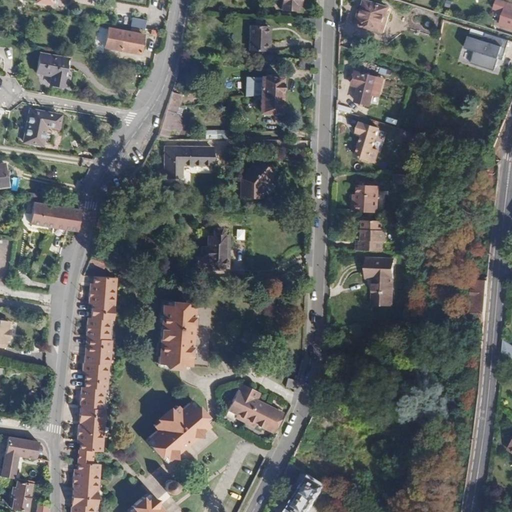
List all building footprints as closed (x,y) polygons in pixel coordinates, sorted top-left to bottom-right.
[(282,0),(282,9),(296,9),(297,4),(300,4),(299,0),(282,0)] [(511,4),(499,0),(497,0),(495,9),(505,12),(501,25),(511,27),(511,4)] [(366,2),(359,25),(382,31),(389,8),(366,2)] [(133,17),(132,25),(145,27),(147,19),(133,17)] [(301,18),(301,26),(315,27),(315,19),(301,18)] [(249,39),(256,41),(254,50),(270,50),(270,40),(267,40),(268,25),(250,24),(249,39)] [(140,52),(143,33),(109,28),(106,47),(140,52)] [(508,40),(471,29),(464,48),(474,51),(472,63),(495,71),(499,59),(503,60),(508,40)] [(41,54),(38,73),(53,75),(51,84),(65,86),(70,59),(41,54)] [(300,57),(300,67),(315,68),(316,58),(300,57)] [(353,85),(359,88),(355,101),(370,106),(378,79),(357,72),(353,85)] [(262,77),(261,94),(281,94),(282,78),(262,77)] [(171,93),(168,103),(178,106),(181,96),(171,93)] [(261,94),(260,112),(280,113),(281,94),(261,94)] [(338,104),(338,109),(351,113),(352,109),(338,104)] [(176,111),(167,108),(165,115),(160,129),(158,132),(169,135),(171,127),(181,130),(185,117),(176,114),(177,111),(176,111)] [(29,110),(24,143),(42,145),(45,126),(56,128),(58,115),(29,110)] [(366,123),(363,132),(368,134),(360,156),(372,160),(383,129),(366,123)] [(227,129),(204,130),(204,138),(227,138),(227,129)] [(404,132),(401,140),(412,144),(415,136),(404,132)] [(166,147),(166,177),(183,177),(183,165),(214,165),(214,148),(166,147)] [(243,177),(242,197),(262,198),(263,185),(274,173),(259,159),(243,177)] [(395,175),(395,185),(418,185),(418,176),(395,175)] [(354,195),(354,212),(377,214),(378,186),(359,186),(359,195),(354,195)] [(29,223),(66,229),(69,229),(77,231),(81,208),(72,207),(33,201),(29,223)] [(368,231),(367,241),(365,241),(358,241),(358,250),(386,252),(386,243),(389,243),(389,232),(387,232),(387,222),(365,222),(365,231),(368,231)] [(194,254),(192,266),(220,269),(221,268),(223,268),(226,265),(227,258),(222,257),(224,234),(224,230),(222,227),(216,227),(213,230),(213,232),(208,232),(206,247),(200,247),(199,255),(194,254)] [(244,240),(244,229),(236,229),(235,239),(244,240)] [(224,234),(222,257),(227,258),(230,234),(224,234)] [(91,253),(87,264),(91,266),(98,269),(99,267),(102,268),(105,259),(91,253)] [(373,284),(373,304),(392,304),(394,260),(367,259),(367,284),(373,284)] [(88,304),(87,317),(87,319),(84,319),(83,335),(86,335),(85,355),(82,355),(81,370),(84,370),(83,374),(82,387),(82,390),(79,390),(78,405),(81,405),(79,424),(76,424),(75,439),(78,439),(78,442),(78,449),(91,450),(100,451),(103,411),(101,411),(102,392),(104,392),(106,374),(103,374),(104,364),(105,364),(106,354),(108,354),(109,339),(107,339),(108,320),(111,320),(112,305),(109,305),(110,286),(113,286),(113,276),(90,275),(90,281),(90,285),(87,285),(86,300),(89,300),(88,304)] [(474,279),(471,320),(485,321),(488,280),(474,279)] [(163,304),(158,362),(166,363),(165,368),(181,369),(181,364),(189,365),(193,307),(186,306),(186,303),(171,302),(171,305),(163,304)] [(0,321),(0,347),(5,349),(6,341),(9,339),(10,333),(8,332),(9,323),(0,321)] [(476,326),(475,332),(478,332),(478,343),(483,343),(484,326),(476,326)] [(511,344),(504,339),(503,352),(511,358),(511,344)] [(291,377),(288,387),(294,388),(296,378),(291,377)] [(225,409),(238,415),(255,423),(269,430),(275,418),(272,416),(274,413),(276,408),(256,399),(259,392),(239,384),(231,401),(229,400),(225,409)] [(153,425),(157,430),(148,437),(153,442),(149,446),(158,457),(162,453),(168,460),(170,457),(175,458),(175,453),(194,436),(200,437),(201,430),(207,424),(202,418),(205,416),(196,405),(193,407),(189,403),(179,411),(174,406),(153,425)] [(237,418),(253,426),(255,423),(238,415),(237,418)] [(202,418),(207,424),(210,422),(205,416),(202,418)] [(315,457),(316,460),(317,461),(319,463),(316,466),(332,478),(351,451),(337,440),(337,437),(335,435),(334,436),(332,437),(331,439),(320,431),(309,446),(316,451),(316,453),(315,455),(315,457)] [(0,435),(0,452),(5,454),(8,437),(0,435)] [(5,454),(1,477),(7,478),(13,479),(17,457),(36,459),(39,443),(8,437),(5,454)] [(76,449),(75,462),(90,463),(91,450),(78,449),(76,449)] [(158,457),(164,463),(168,460),(162,453),(158,457)] [(92,511),(93,506),(94,506),(96,492),(93,492),(95,471),(97,471),(98,464),(90,463),(75,462),(74,467),(74,471),(71,471),(69,486),(73,487),(72,506),(68,505),(67,511),(92,511)] [(286,471),(301,480),(306,473),(290,463),(286,471)] [(310,475),(287,511),(309,511),(316,501),(327,486),(310,475)] [(165,486),(165,488),(165,490),(166,491),(167,493),(169,494),(171,495),(173,495),(175,494),(177,493),(179,492),(180,491),(180,489),(181,487),(180,485),(180,484),(180,482),(178,481),(177,480),(175,479),(174,479),(172,479),(170,479),(167,481),(165,483),(165,486)] [(13,487),(11,498),(14,498),(12,508),(27,511),(32,484),(17,481),(16,487),(13,487)] [(163,511),(157,505),(157,499),(151,499),(149,497),(144,500),(142,498),(131,507),(135,510),(132,511),(163,511)]
